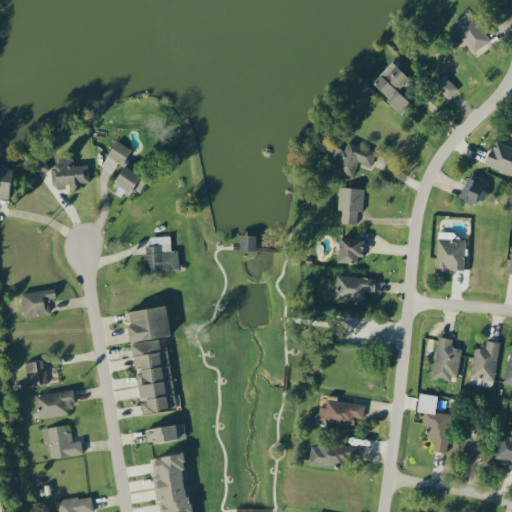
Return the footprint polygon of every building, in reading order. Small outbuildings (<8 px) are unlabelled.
[(490,41),(471,11),(453,23),(473,52),(490,41)] [(372,81),(400,111),(410,102),(399,90),(411,78),(394,61),(372,81)] [(458,87),(444,74),(434,84),(449,98),(458,87)] [(485,164),(511,173),(511,145),(493,139),(485,164)] [(123,163),(131,147),(115,140),(107,156),(123,163)] [(375,150),(347,140),(344,149),(336,146),(332,156),(340,159),(336,169),(352,175),(358,160),(370,165),(375,150)] [(51,184),(89,182),(87,164),(72,164),(72,156),(58,156),(58,164),(50,165),(51,184)] [(39,173),(48,169),(44,158),(35,161),(39,173)] [(112,185),(127,194),(139,172),(124,164),(112,185)] [(10,166),(0,165),(0,195),(9,196),(10,166)] [(488,185),(466,178),(460,196),(474,201),(476,195),(484,198),(488,185)] [(338,209),(341,209),(341,221),(357,222),(357,210),(363,210),(364,186),(338,186),(338,209)] [(453,230),(437,230),(436,268),(464,269),(465,237),(452,237),(453,230)] [(240,248),(255,249),(256,234),(241,233),(240,248)] [(179,271),(178,250),(170,250),(170,235),(150,236),(150,245),(144,245),(145,272),(179,271)] [(362,261),(362,237),(340,236),(338,260),(362,261)] [(375,290),(375,277),(338,275),(337,298),(365,299),(365,290),(375,290)] [(56,297),(54,287),(21,292),(24,316),(50,312),(48,298),(56,297)] [(176,407),(165,333),(170,332),(166,303),(126,309),(130,340),(131,340),(140,400),(142,412),(176,407)] [(457,379),(461,347),(451,346),(452,338),(438,336),(433,376),(457,379)] [(500,342),(486,339),(485,349),(475,347),(469,383),(492,387),(500,342)] [(46,383),(43,359),(25,361),(27,385),(46,383)] [(75,401),(73,388),(35,395),(39,418),(68,413),(67,403),(75,401)] [(318,420),(354,425),(356,417),(363,418),(365,404),(326,398),(325,406),(320,406),(318,420)] [(422,423),(428,424),(426,437),(434,438),(433,450),(446,452),(451,413),(424,409),(422,423)] [(145,425),(146,440),(185,438),(184,423),(145,425)] [(484,456),(486,424),(466,423),(464,455),(484,456)] [(52,456),(82,453),(81,440),(70,441),(68,424),(42,427),(43,443),(50,443),(52,456)] [(511,435),(501,433),(496,457),(511,460),(511,440),(511,435)] [(309,462),(347,468),(351,447),(312,441),(309,462)] [(158,511),(192,511),(191,493),(185,493),(183,476),(186,475),(183,452),(152,456),(155,474),(154,474),(158,511)] [(91,494),(56,500),(57,511),(85,511),(93,511),(91,494)]
